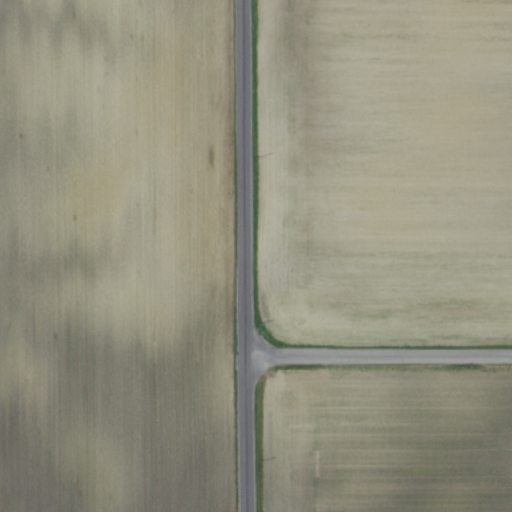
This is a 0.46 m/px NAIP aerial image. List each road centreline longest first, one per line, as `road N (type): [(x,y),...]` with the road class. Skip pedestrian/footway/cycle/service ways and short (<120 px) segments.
road 1 (residential): [(248,511),(243,0)]
road 2 (residential): [(248,359),(511,356)]
